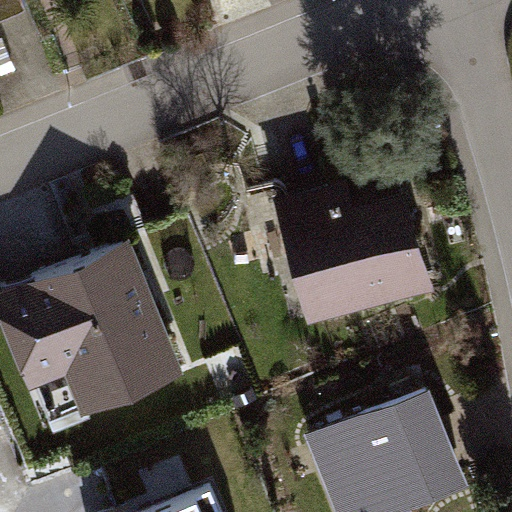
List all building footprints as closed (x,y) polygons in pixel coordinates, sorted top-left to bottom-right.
[(0,0),(0,10),(26,0),(0,0)] [(310,179),(279,188),(313,317),(441,283),(414,181),(360,195),(353,168),(310,179)] [(136,230),(0,285),(0,296),(35,381),(68,367),(86,411),(193,367),(158,282),(136,230)] [(438,380),(310,428),(341,511),(389,511),(475,480),(438,380)] [(178,496),(138,511),(227,511),(215,481),(178,496)]
